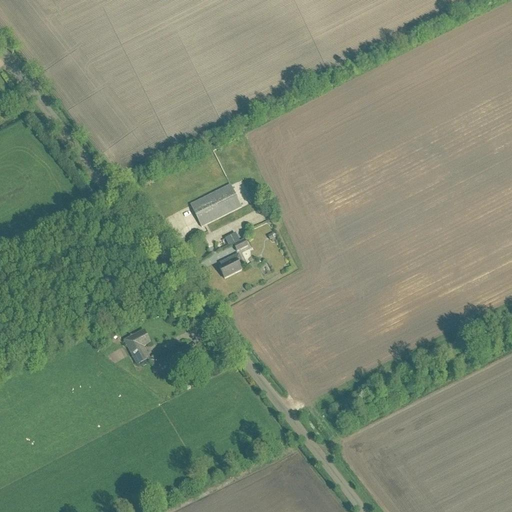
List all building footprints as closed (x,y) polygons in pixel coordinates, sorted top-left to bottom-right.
[(230,186),(191,206),(202,228),(241,208),(230,186)] [(245,241),(234,247),(237,252),(248,247),(245,241)] [(224,267),(219,269),(225,280),(242,272),(239,266),(243,264),(239,256),(223,264),(224,267)] [(207,276),(219,268),(216,263),(211,267),(207,261),(200,266),(207,276)] [(116,327),(100,335),(104,343),(119,335),(116,327)] [(150,361),(144,349),(151,345),(144,332),(123,343),(137,368),(141,366),(143,369),(150,365),(152,369),(156,367),(162,376),(163,375),(165,379),(195,363),(186,345),(156,361),(157,364),(156,364),(155,364),(149,362),(148,362),(150,361)] [(111,349),(121,372),(128,369),(118,346),(111,349)]
